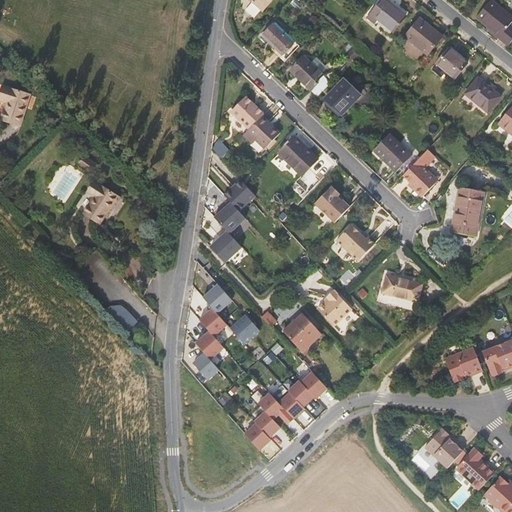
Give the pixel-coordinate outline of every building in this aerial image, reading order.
[(250,0),(261,9),(268,0),(250,0)] [(407,15),(389,0),(382,0),(370,15),(392,33),(407,15)] [(511,38),(511,23),(510,22),(511,18),(511,13),(495,0),(489,0),(478,14),(489,23),(501,33),(499,35),(509,42),(511,38)] [(423,16),(408,34),(429,52),(444,34),(423,16)] [(272,19),(260,32),(282,53),(294,41),(272,19)] [(487,25),(499,35),(501,33),(489,23),(487,25)] [(347,51),(354,57),(362,49),(354,43),(347,51)] [(470,61),(452,46),(439,61),(457,76),(470,61)] [(306,54),(292,70),(311,88),(319,81),(315,77),(322,70),(306,54)] [(503,94),(481,76),(468,91),(490,109),(503,94)] [(343,78),(326,95),(343,112),(360,94),(343,78)] [(21,127),(29,95),(2,89),(0,98),(0,102),(6,104),(2,122),(21,127)] [(230,109),(248,127),(242,132),(251,141),(254,137),(264,146),(278,131),(260,113),(262,111),(244,94),(230,109)] [(511,132),(511,107),(500,122),(511,132)] [(511,132),(500,122),(497,126),(511,138),(511,132)] [(396,170),(410,155),(389,134),(374,149),(396,170)] [(292,136),(276,153),(300,176),(316,160),(292,136)] [(219,156),(228,148),(219,139),(210,148),(219,156)] [(426,147),(415,158),(423,165),(433,154),(426,147)] [(409,179),(414,183),(412,186),(420,194),(436,177),(423,165),(415,158),(402,172),(409,179)] [(238,210),(254,195),(240,179),(223,194),(230,201),(238,210)] [(485,188),(460,182),(448,226),(472,233),(485,188)] [(102,226),(119,198),(95,184),(88,196),(95,199),(85,216),(102,226)] [(330,185),(313,203),(333,221),(348,205),(341,199),(339,201),(334,197),(338,193),(330,185)] [(238,210),(230,201),(224,207),(226,209),(216,218),(227,231),(231,234),(247,219),(238,210)] [(350,224),(335,240),(357,260),(374,242),(366,235),(364,237),(350,224)] [(231,234),(227,231),(210,246),(225,262),(242,246),(231,234)] [(422,282),(385,268),(378,285),(414,299),(422,282)] [(214,307),(218,312),(233,299),(219,283),(204,297),(214,307)] [(327,295),(328,297),(317,307),(334,325),(352,308),(333,288),(327,295)] [(120,301),(110,310),(128,330),(138,321),(120,301)] [(218,312),(214,307),(201,319),(211,331),(214,334),(227,323),(218,312)] [(278,319),(269,309),(268,310),(262,315),(271,325),(278,319)] [(320,330),(302,312),(283,330),(301,348),(310,340),(315,340),(320,336),(320,330)] [(231,326),(244,342),(260,328),(247,313),(231,326)] [(197,341),(207,332),(201,325),(191,334),(197,341)] [(214,334),(211,331),(198,343),(207,353),(211,357),(224,345),(214,334)] [(497,367),(501,366),(502,368),(511,364),(511,342),(510,338),(499,343),(496,341),(492,343),(492,345),(477,351),(486,374),(488,373),(489,375),(496,372),(496,371),(498,370),(497,367)] [(468,347),(440,358),(449,381),(458,378),(457,375),(462,374),(463,376),(477,370),(468,347)] [(225,349),(213,359),(217,363),(229,353),(225,349)] [(211,357),(207,353),(195,363),(208,378),(219,367),(211,357)] [(314,393),(316,395),(327,385),(312,369),(301,379),(314,393)] [(304,403),(314,393),(301,379),(299,378),(289,388),(290,389),(304,403)] [(272,392),(279,399),(290,389),(289,388),(283,381),(272,392)] [(258,400),(264,395),(257,388),(252,393),(258,400)] [(274,415),(285,406),(279,399),(272,392),(270,389),(264,395),(258,400),(266,408),(274,415)] [(304,403),(290,389),(279,399),(285,406),(294,415),(305,405),(304,403)] [(274,415),(266,408),(255,418),(257,420),(271,434),(281,424),(274,415)] [(271,434),(257,420),(248,429),(263,445),(273,436),(271,434)] [(437,427),(419,446),(442,467),(459,448),(448,438),(446,440),(442,436),(443,434),(437,427)] [(474,488),(489,472),(476,460),(474,461),(472,459),(477,454),(470,447),(451,468),(474,488)] [(498,511),(511,511),(511,490),(495,475),(479,493),(485,499),(485,500),(492,507),(493,507),(498,511)]
